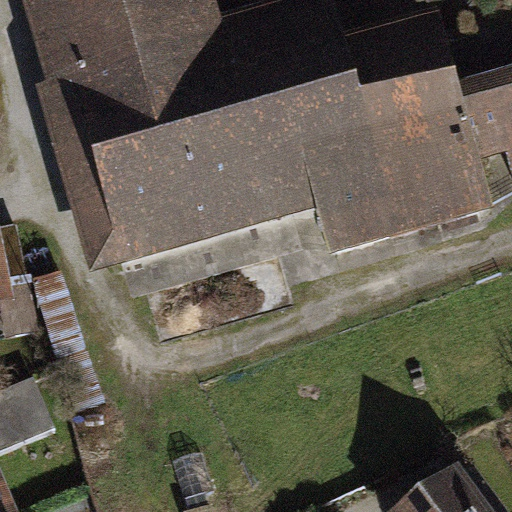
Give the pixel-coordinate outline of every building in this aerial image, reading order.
[(214,0),(26,0),(56,103),(38,108),(92,296),(321,230),(334,274),(499,226),(493,208),(511,202),(511,84),(463,99),(443,30),(346,58),(330,3),(224,34),(214,0)] [(31,282),(19,228),(0,232),(0,318),(20,314),(13,286),(31,282)] [(0,467),(61,441),(39,390),(0,407),(0,467)] [(483,511),(461,482),(421,511),(483,511)] [(0,511),(11,511),(0,485),(0,511)]
